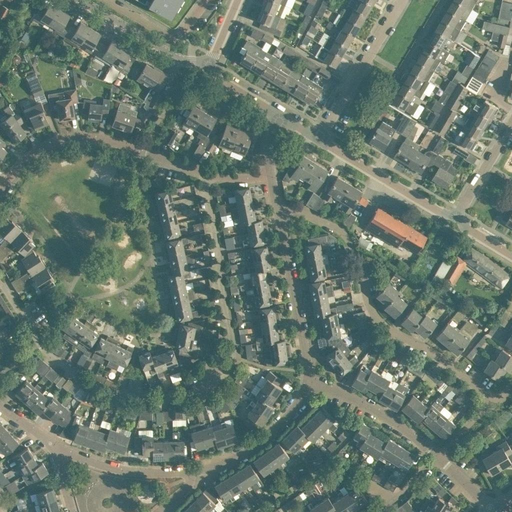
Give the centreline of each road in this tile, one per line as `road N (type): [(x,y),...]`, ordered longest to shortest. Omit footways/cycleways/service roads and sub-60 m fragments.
road 1 (residential): [(0,290),(73,376),(122,396),(172,398),(219,380),(230,345),(203,172)]
road 2 (residential): [(492,403),(373,315),(352,246),(337,227),(302,212),(278,214)]
road 3 (residential): [(0,190),(32,152),(69,137),(111,140),(203,172)]
road 4 (residential): [(278,214),(308,380)]
road 5 (residential): [(456,215),(317,137)]
road 6 (residential): [(398,0),(317,137)]
road 7 (residential): [(436,455),(379,412),(308,380)]
road 8 (residential): [(204,471),(120,468),(60,446)]
road 9 (residential): [(308,380),(257,442),(204,471)]
